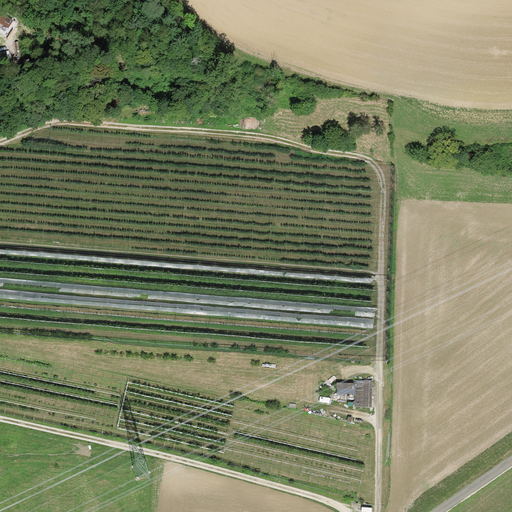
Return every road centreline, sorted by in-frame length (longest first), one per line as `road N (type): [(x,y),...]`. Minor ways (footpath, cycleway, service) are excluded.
road 1 (track): [(375,511),(375,164),(259,136),(69,121),(0,141)]
road 2 (track): [(379,277),(0,244)]
road 3 (track): [(344,511),(296,492),(0,419)]
